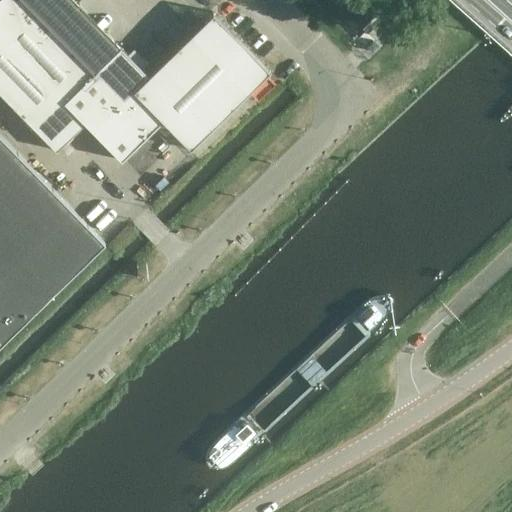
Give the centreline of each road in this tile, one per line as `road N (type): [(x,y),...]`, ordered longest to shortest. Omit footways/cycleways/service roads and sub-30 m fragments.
road 1 (unclassified): [(266,0),(339,74),(346,110),(0,445)]
road 2 (tertiary): [(250,511),(511,347)]
road 3 (track): [(489,0),(459,30),(339,74)]
